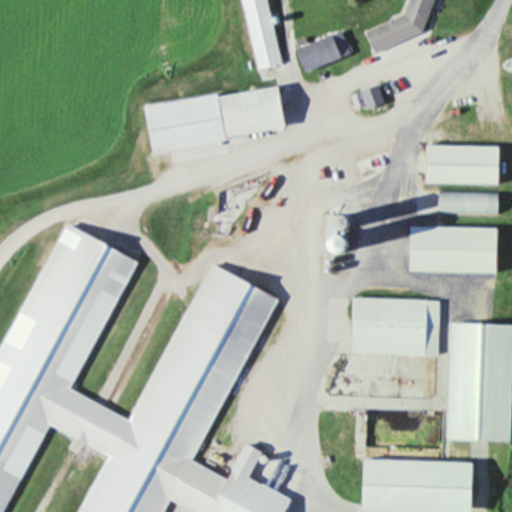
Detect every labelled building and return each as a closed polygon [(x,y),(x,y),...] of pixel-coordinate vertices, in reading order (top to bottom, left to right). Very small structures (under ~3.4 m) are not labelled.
[(265,0),(240,0),(255,68),(278,63),(265,0)] [(431,0),(406,0),(401,17),(364,29),(371,49),(421,33),(431,0)] [(350,51),(340,28),(293,49),(303,71),(350,51)] [(141,104),(148,152),(169,149),(171,162),(227,153),(225,135),(280,126),(274,84),(141,104)] [(359,89),(362,106),(380,103),(378,86),(359,89)] [(262,166),(275,206),(360,178),(355,161),(378,153),(371,131),(262,166)] [(422,182),(496,182),(496,144),(422,144),(422,182)] [(495,191),(436,190),(436,210),(495,210),(495,191)] [(275,296),(320,297),(321,250),(347,251),(348,212),(308,212),(307,222),(277,221),(275,296)] [(0,335),(0,511),(41,424),(101,451),(73,511),(155,511),(162,499),(189,511),(243,511),(257,483),(246,477),(259,450),(241,442),(225,477),(192,462),(246,345),(178,314),(130,419),(71,391),(132,257),(53,220),(0,335)] [(406,270),(493,270),(494,225),(406,224),(406,270)] [(437,299),(350,296),(348,353),(436,355),(437,299)] [(481,402),(484,321),(458,320),(455,401),(481,402)]
